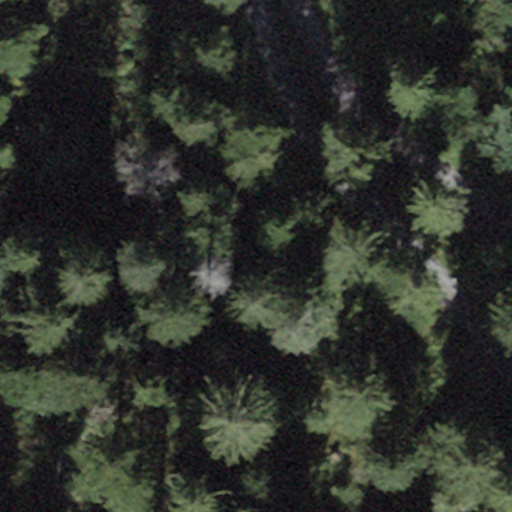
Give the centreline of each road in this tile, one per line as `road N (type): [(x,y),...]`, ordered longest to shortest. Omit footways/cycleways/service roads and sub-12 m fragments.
road 1 (track): [(288,0),(363,192),(429,191),(511,243)]
road 2 (track): [(363,192),(511,360)]
